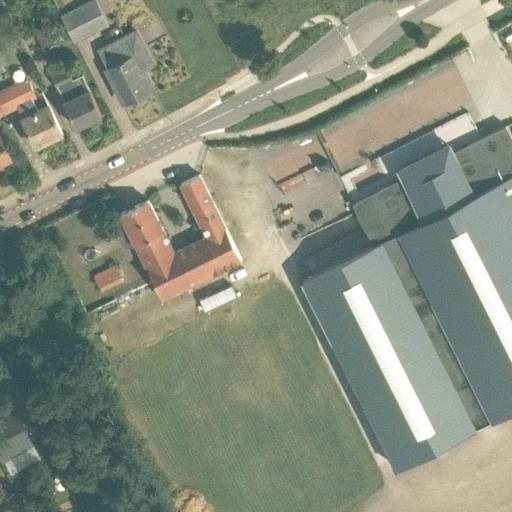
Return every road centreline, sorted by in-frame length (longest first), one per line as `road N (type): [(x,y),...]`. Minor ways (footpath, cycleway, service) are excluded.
road 1 (secondary): [(156,138),(361,62),(439,0)]
road 2 (secondary): [(413,0),(345,29),(305,63),(156,138)]
road 3 (secondary): [(0,215),(156,138)]
